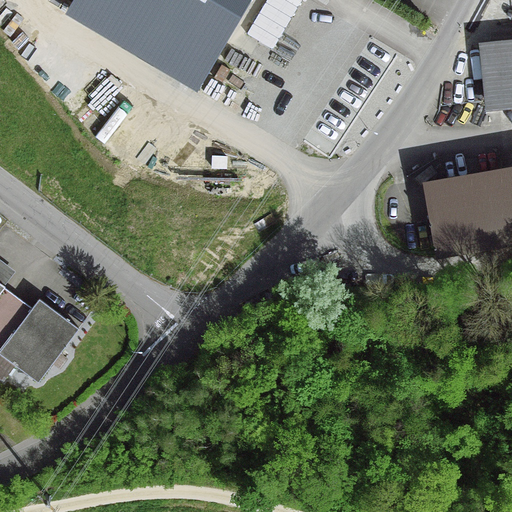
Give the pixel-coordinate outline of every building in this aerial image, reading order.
[(245,0),(80,0),(72,14),(195,86),(245,0)] [(511,49),(479,53),(484,101),(511,98),(511,49)] [(437,254),(511,240),(511,169),(425,185),(437,254)] [(0,284),(2,286),(11,274),(0,265),(0,284)] [(76,328),(74,327),(37,298),(30,308),(0,285),(0,378),(1,379),(12,364),(36,382),(76,328)]
